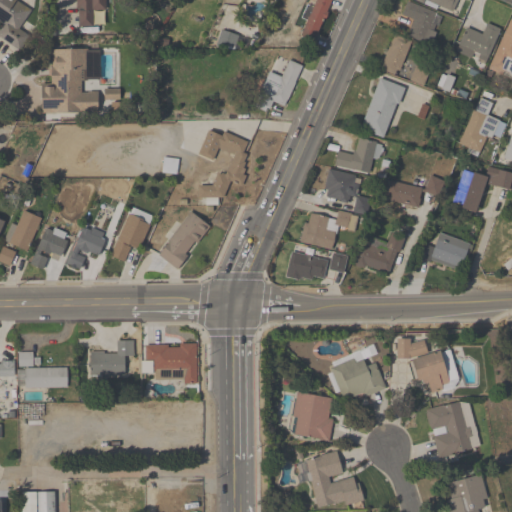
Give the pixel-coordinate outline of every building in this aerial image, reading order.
[(0,0),(0,23),(4,26),(0,32),(0,39),(18,50),(28,34),(21,29),(35,5),(24,0),(0,0)] [(77,0),(78,29),(93,28),(92,12),(105,12),(104,0),(77,0)] [(314,41),(332,0),(315,0),(300,35),(314,41)] [(457,0),(408,0),(453,15),(457,0)] [(412,20),(407,36),(426,43),(437,13),(406,3),(402,16),(412,20)] [(489,69),(511,78),(511,20),(509,20),(489,69)] [(456,53),(486,64),(499,29),(487,25),(483,34),(466,28),(456,53)] [(379,69),(398,77),(413,43),(394,35),(379,69)] [(51,87),(41,87),(40,114),(97,114),(97,93),(85,93),(86,51),(51,51),(51,87)] [(268,73),(255,107),(269,113),(273,103),(286,108),(301,67),(287,61),(281,78),(268,73)] [(409,80),(421,85),(426,73),(415,68),(409,80)] [(360,130),(384,139),(404,88),(379,78),(360,130)] [(480,97),(474,109),(458,143),(479,152),(486,135),(491,137),(499,120),(487,114),(492,102),(480,97)] [(222,204),(230,182),(237,185),(253,144),(209,128),(198,156),(214,162),(219,150),(233,155),(226,175),(218,172),(212,189),(200,184),(196,195),(222,204)] [(511,166),(511,129),(502,164),(511,166)] [(333,165),(370,175),(378,143),(358,138),(354,154),(337,149),(333,165)] [(477,214),(483,185),(511,191),(511,173),(488,168),(486,178),(463,172),(455,209),(477,214)] [(358,175),(328,170),(322,198),(352,204),(358,175)] [(387,181),(383,201),(418,209),(421,194),(439,198),(443,181),(428,178),(425,189),(387,181)] [(353,211),(364,214),(368,201),(357,198),(353,211)] [(158,258),(180,271),(209,225),(187,211),(158,258)] [(331,250),(336,229),(355,233),(359,216),(338,211),(336,220),(305,213),(298,243),(331,250)] [(27,252),(41,219),(25,212),(19,224),(13,221),(4,242),(27,252)] [(150,223),(127,214),(109,256),(124,262),(129,249),(138,253),(150,223)] [(74,250),(99,257),(106,234),(81,227),(74,250)] [(58,260),(68,240),(45,228),(35,248),(58,260)] [(404,238),(389,233),(383,249),(362,241),(353,264),(389,277),(404,238)] [(461,273),(470,243),(439,234),(435,246),(424,243),(419,259),(461,273)] [(0,252),(0,263),(9,267),(15,252),(2,247),(0,252)] [(327,260),(291,252),(285,276),(322,284),(327,260)] [(83,258),(73,254),(70,262),(80,265),(83,258)] [(46,258),(32,256),(31,267),(45,268),(46,258)] [(428,353),(425,336),(395,342),(398,360),(407,358),(412,382),(424,379),(427,394),(459,387),(451,349),(428,353)] [(90,377),(124,376),(124,358),(133,358),(133,341),(115,341),(116,352),(89,352),(90,377)] [(196,384),(196,344),(145,344),(145,378),(183,378),(183,384),(196,384)] [(328,361),(341,404),(385,390),(375,359),(378,358),(374,347),(328,361)] [(67,369),(34,369),(34,353),(18,353),(19,389),(67,389),(67,369)] [(291,437),(327,443),(335,401),(298,394),(291,437)] [(425,410),(436,459),(480,450),(469,400),(425,410)] [(315,510),(363,502),(358,477),(342,479),(337,454),(306,460),(315,510)] [(448,511),(477,511),(478,511),(488,508),(481,476),(443,485),(448,511)] [(184,503),(183,511),(209,511),(209,499),(188,499),(188,490),(161,491),(161,503),(184,503)] [(54,511),(54,494),(22,494),(22,511),(54,511)]
